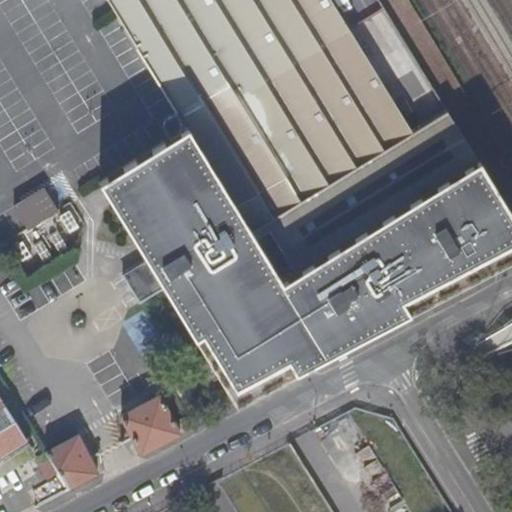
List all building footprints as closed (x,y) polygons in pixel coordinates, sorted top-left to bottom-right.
[(237,404),(511,259),(511,217),(445,109),(417,126),(338,0),(80,0),(170,146),(104,186),(237,404)] [(9,204),(22,228),(56,209),(43,185),(9,204)] [(109,426),(128,463),(181,435),(161,398),(122,418),(123,419),(109,426)] [(0,467),(31,448),(0,399),(0,467)] [(48,459),(70,494),(99,479),(78,442),(48,459)]
